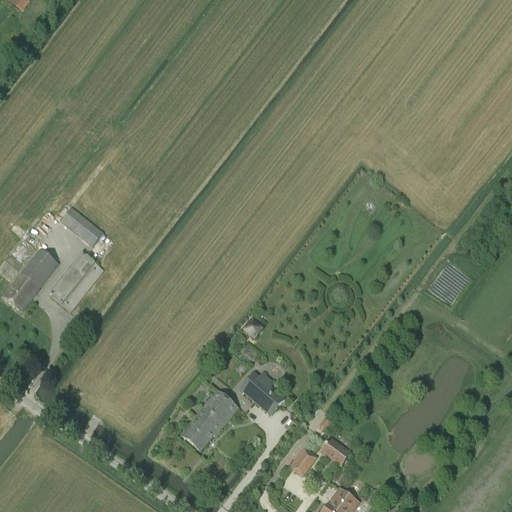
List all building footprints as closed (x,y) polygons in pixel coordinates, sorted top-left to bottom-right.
[(15,0),(12,4),(21,10),(28,1),(26,0),(15,0)] [(62,224),(93,248),(103,236),(72,211),(62,224)] [(21,314),(58,266),(39,252),(3,299),(21,314)] [(70,314),(103,273),(83,256),(50,298),(70,314)] [(246,331),(257,342),(267,331),(256,321),(246,331)] [(284,402),(253,375),(240,391),(271,418),(284,402)] [(212,386),(222,392),(225,386),(216,381),(212,386)] [(215,437),(216,437),(238,410),(217,393),(196,418),(197,419),(181,438),(200,454),(215,437)] [(341,467),(349,456),(330,442),(321,453),(341,467)] [(304,450),(290,469),(304,480),(318,461),(304,450)] [(348,511),(355,503),(342,493),(333,505),(334,505),(331,509),(328,507),(324,511),(348,511)]
